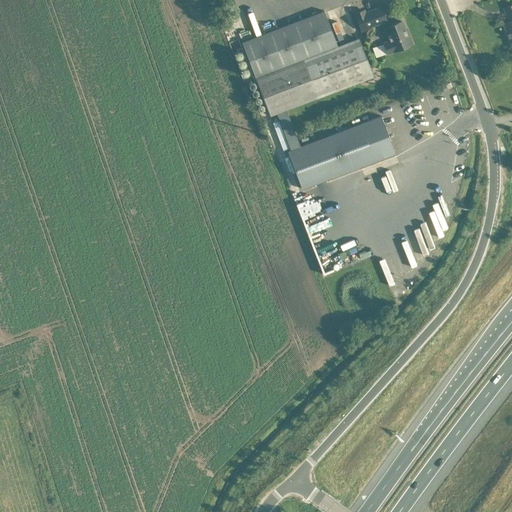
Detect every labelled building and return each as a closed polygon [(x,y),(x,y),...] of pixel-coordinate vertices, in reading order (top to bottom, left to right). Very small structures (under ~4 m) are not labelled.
[(364,10),(355,13),(356,16),(361,29),(381,22),(388,40),(382,42),(383,44),(385,49),(386,53),(387,55),(393,52),(393,51),(399,49),(401,50),(405,48),(406,46),(412,44),(408,34),(407,34),(404,29),(401,20),(389,25),(381,7),(365,13),(364,10)] [(323,10),(242,41),(256,77),(270,115),(277,112),(283,129),(286,138),(291,150),(288,151),(302,188),(395,153),(381,115),(300,146),(297,136),(286,109),(315,98),(300,60),(303,59),(337,46),(336,44),(323,10)] [(303,59),(300,60),(315,98),(317,97),(363,79),(373,76),(359,38),(349,42),(337,46),(303,59)] [(445,168),(443,198),(459,198),(461,160),(446,159),(446,168),(445,168)] [(412,163),(354,180),(360,202),(419,185),(412,163)] [(381,258),(390,285),(410,279),(408,275),(416,272),(414,267),(426,264),(417,240),(411,242),(405,244),(407,249),(381,258)]
